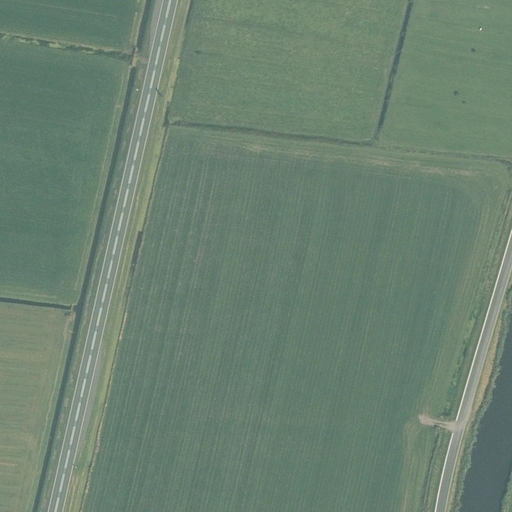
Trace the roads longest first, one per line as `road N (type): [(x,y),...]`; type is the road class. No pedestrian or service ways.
road 1 (trunk): [(54,511),(169,0)]
road 2 (unclassified): [(440,511),(511,253)]
